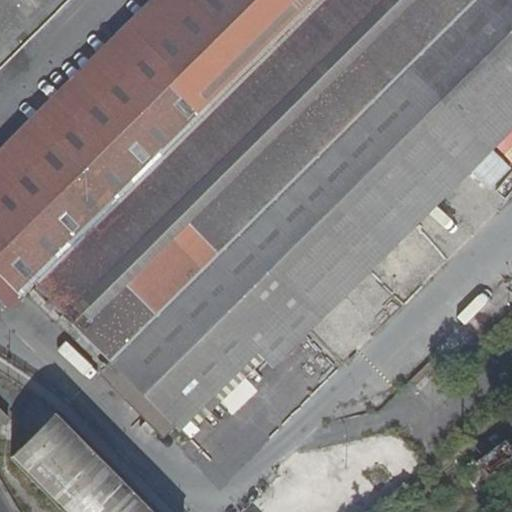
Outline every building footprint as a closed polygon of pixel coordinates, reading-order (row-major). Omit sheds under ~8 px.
[(33,286),(321,0),(155,0),(0,154),(0,275),(22,297),(33,286)] [(0,0),(0,55),(55,0),(0,0)] [(321,0),(33,286),(111,365),(478,0),(321,0)] [(511,135),(511,0),(478,0),(111,365),(176,429),(181,434),(260,355),(276,370),(511,135)] [(150,511),(53,415),(10,459),(62,511),(150,511)]
